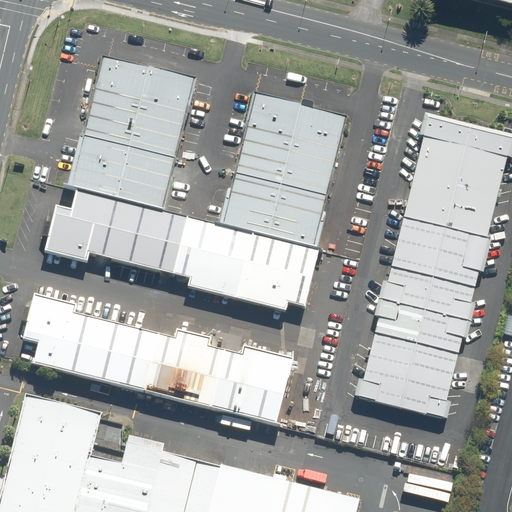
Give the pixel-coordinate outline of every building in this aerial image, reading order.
[(511,0),(458,0),(511,13),(511,0)] [(70,189),(167,213),(198,85),(101,61),(70,189)] [(317,250),(349,118),(258,96),(226,228),(317,250)] [(511,137),(429,116),(356,399),(442,421),(511,147),(511,137)] [(302,313),(317,250),(226,228),(167,213),(70,189),(64,188),(49,252),(90,262),(92,255),(195,280),(194,287),(302,313)] [(80,307),(38,297),(27,343),(42,346),(37,368),(280,427),(296,359),(248,348),(246,357),(212,349),(214,339),(180,331),(178,340),(77,316),(80,307)] [(184,511),(196,462),(127,445),(122,465),(93,458),(103,415),(28,396),(0,511),(184,511)] [(212,511),(223,468),(196,462),(184,511),(212,511)] [(223,468),(212,511),(354,511),(357,501),(223,468)]
